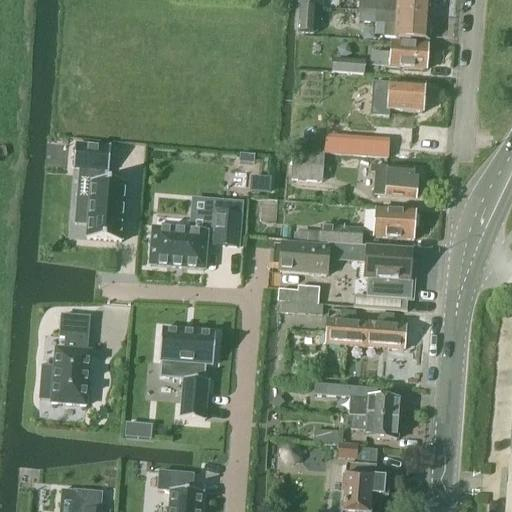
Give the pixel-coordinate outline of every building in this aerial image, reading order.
[(359,0),(358,0),(357,13),(358,13),(373,14),(373,12),(428,17),(429,6),(431,5),(431,0),(380,0),(380,1),(371,1),(359,0)] [(300,9),(299,36),(307,36),(307,22),(313,22),(314,10),(300,9)] [(357,13),(357,24),(372,25),(372,26),(384,27),(384,38),(395,39),(427,41),(427,37),(429,36),(429,30),(428,28),(428,17),(373,12),(373,14),(358,13),(357,13)] [(424,72),(426,47),(390,44),(389,55),(370,54),(369,68),(424,72)] [(364,63),(332,61),(331,73),(363,76),(364,63)] [(372,84),(369,118),(387,120),(388,112),(421,114),(422,113),(425,110),(426,102),(423,98),(423,88),(372,84)] [(388,142),(347,139),(346,158),(387,161),(388,142)] [(76,148),(74,171),(78,171),(75,209),(74,227),(87,228),(86,241),(120,243),(121,231),(124,186),(104,185),(105,173),(107,173),(109,151),(76,148)] [(293,154),(291,180),(318,182),(321,182),(321,179),(323,157),(312,156),(312,155),(293,154)] [(412,181),(413,172),(371,168),(371,173),(375,174),(373,195),(415,199),(416,182),(412,181)] [(153,230),(150,267),(204,272),(206,244),(238,247),(241,205),(210,203),(207,234),(153,230)] [(414,213),(376,211),(374,239),(412,241),(414,213)] [(320,246),(320,244),(360,247),(361,231),(321,228),(321,234),(298,232),(297,244),(320,246)] [(277,276),(281,276),(327,280),(328,263),(365,266),(364,280),(367,280),(366,299),(411,302),(412,282),(409,281),(411,253),(368,250),(368,249),(327,246),(327,248),(283,245),(279,245),(277,276)] [(277,305),(279,305),(317,307),(319,290),(297,289),(296,294),(277,292),(277,305)] [(280,316),(321,318),(322,308),(280,306),(280,316)] [(325,346),(345,348),(348,313),(340,312),(339,322),(327,321),(325,346)] [(348,313),(345,348),(364,349),(366,324),(354,323),(355,313),(348,313)] [(366,324),(364,349),(383,350),(386,315),(378,315),(378,325),(366,324)] [(386,315),(383,350),(403,352),(405,327),(393,326),(393,316),(386,315)] [(40,369),(37,403),(51,404),(85,407),(90,355),(85,354),(89,320),(61,318),(60,339),(64,339),(63,352),(56,351),(54,370),(40,369)] [(211,367),(214,336),(162,332),(159,363),(162,363),(161,379),(184,381),(181,419),(203,421),(206,384),(203,384),(204,366),(211,367)] [(348,418),(351,418),(366,419),(398,421),(399,401),(359,398),(360,391),(329,389),(328,397),(340,398),(349,399),(348,418)] [(269,412),(272,413),(278,413),(278,405),(270,404),(269,412)] [(396,441),(398,421),(366,419),(351,418),(350,431),(365,432),(364,439),(396,441)] [(312,445),(342,446),(342,434),(313,433),(312,445)] [(278,461),(285,469),(294,469),(301,463),(302,453),(296,447),(286,446),(279,452),(278,461)] [(356,447),(339,446),(338,460),(355,461),(356,447)] [(345,465),(341,511),(369,511),(371,496),(388,498),(389,481),(375,480),(376,468),(345,465)] [(158,474),(156,493),(169,494),(168,511),(199,511),(201,496),(191,495),(192,477),(158,474)] [(99,511),(101,496),(75,494),(73,511),(99,511)]
